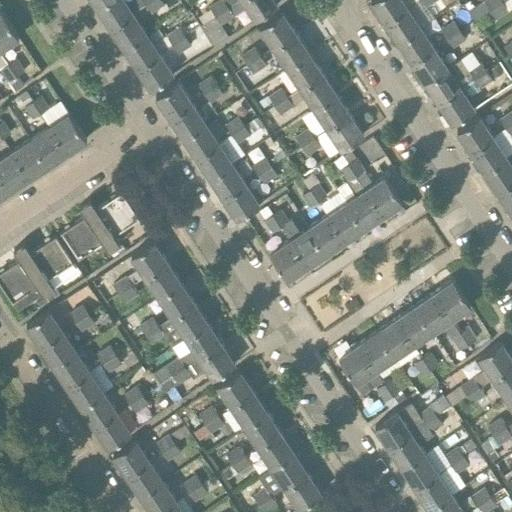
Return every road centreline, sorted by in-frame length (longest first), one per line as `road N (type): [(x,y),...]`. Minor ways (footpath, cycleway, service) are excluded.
road 1 (residential): [(402,511),(149,131)]
road 2 (residential): [(511,273),(349,20),(344,0)]
road 3 (residential): [(119,511),(0,334)]
road 4 (residential): [(0,229),(149,131)]
road 5 (residential): [(149,131),(63,0)]
